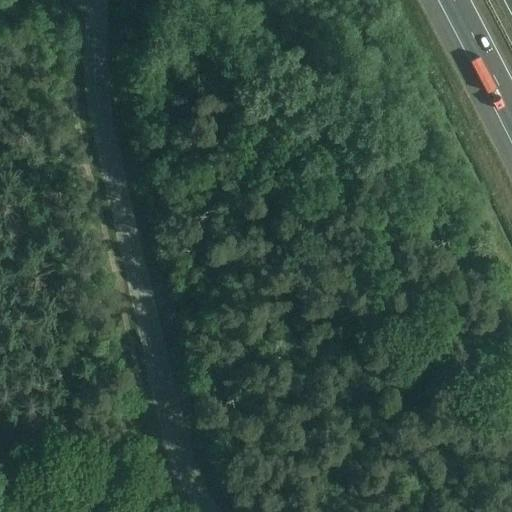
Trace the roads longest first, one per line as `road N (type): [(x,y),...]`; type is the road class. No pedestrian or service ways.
road 1 (tertiary): [(193,511),(171,465),(173,429),(96,103),(96,0)]
road 2 (motorway): [(450,0),(511,117)]
